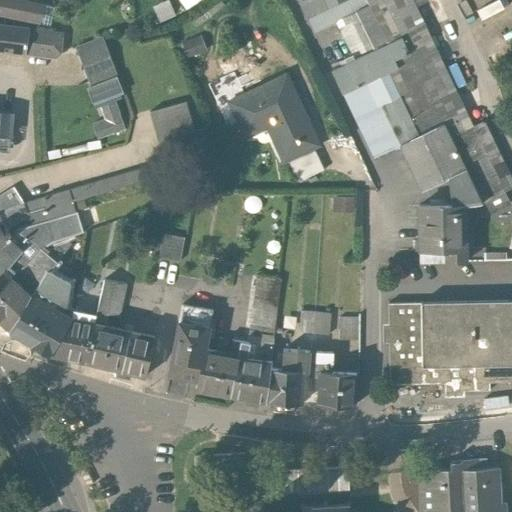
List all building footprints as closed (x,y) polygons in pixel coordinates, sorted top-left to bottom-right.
[(44,4),(18,0),(0,0),(0,17),(41,25),(44,4)] [(448,180),(450,204),(466,203),(467,212),(511,190),(511,179),(486,123),(473,130),(449,75),(460,69),(452,52),(440,58),(418,10),(429,4),(427,0),(297,0),(314,36),(336,25),(353,60),(330,73),(374,161),(399,148),(421,191),(448,180)] [(29,28),(0,25),(0,53),(25,56),(29,28)] [(64,32),(29,28),(25,56),(56,60),(61,57),(64,32)] [(183,43),(188,57),(208,49),(202,35),(183,43)] [(90,86),(116,76),(102,39),(76,49),(90,86)] [(321,146),(286,75),(230,103),(245,134),(271,122),(289,161),(321,146)] [(116,76),(90,86),(86,87),(93,104),(123,93),(116,76)] [(185,104),(151,114),(161,147),(195,137),(185,104)] [(10,114),(0,113),(0,152),(8,153),(10,114)] [(143,167),(24,203),(28,216),(31,226),(76,212),(86,209),(83,200),(147,181),(143,167)] [(12,188),(0,196),(0,214),(23,205),(12,188)] [(329,210),(351,210),(351,193),(329,193),(329,210)] [(23,205),(0,214),(0,215),(5,225),(28,216),(24,203),(23,205)] [(450,204),(414,208),(416,267),(466,266),(467,212),(466,203),(450,204)] [(96,205),(86,209),(76,212),(82,228),(102,221),(96,205)] [(31,226),(19,230),(32,240),(23,250),(6,270),(12,276),(22,285),(29,275),(24,270),(40,249),(43,246),(46,248),(52,243),(64,238),(83,232),(82,228),(76,212),(31,226)] [(0,251),(1,250),(11,239),(12,238),(2,223),(0,224),(0,251)] [(12,238),(11,239),(23,250),(32,240),(19,230),(12,238)] [(64,238),(52,243),(46,248),(43,246),(40,249),(57,262),(71,245),(64,238)] [(162,261),(180,265),(185,241),(167,238),(162,261)] [(1,250),(0,251),(0,272),(3,268),(6,270),(23,250),(11,239),(1,250)] [(57,262),(40,249),(24,270),(29,275),(39,284),(47,270),(51,270),(57,262)] [(12,276),(6,270),(3,268),(0,272),(0,322),(9,330),(32,294),(22,285),(12,276)] [(71,282),(51,270),(47,270),(39,284),(32,294),(9,330),(46,354),(71,314),(66,311),(71,282)] [(278,280),(257,277),(249,335),(275,338),(282,281),(278,280)] [(127,284),(104,280),(95,319),(94,323),(105,325),(107,314),(119,316),(127,284)] [(511,301),(510,301),(443,302),(388,303),(389,383),(444,383),(444,392),(490,391),(489,382),(511,381),(511,301)] [(212,311),(183,305),(170,375),(198,380),(204,349),(212,311)] [(301,313),(300,334),(330,336),(331,314),(301,313)] [(95,319),(71,314),(46,354),(85,365),(94,323),(95,319)] [(341,319),(340,340),(357,341),(358,319),(341,319)] [(105,325),(94,323),(85,365),(145,377),(154,336),(105,325)] [(281,368),(270,367),(267,399),(302,402),(305,371),(310,371),(311,350),(283,348),(281,368)] [(204,349),(198,380),(196,389),(232,395),(236,372),(239,357),(239,355),(204,349)] [(334,353),(317,352),(316,371),(333,372),(334,353)] [(271,361),(239,357),(236,372),(232,395),(267,399),(270,367),(271,361)] [(333,372),(316,371),(315,392),(320,392),(319,404),(354,406),(357,373),(333,372)] [(244,453),(194,456),(196,479),(228,477),(228,488),(246,487),(247,497),(348,491),(347,466),(245,472),(244,453)] [(498,466),(477,467),(477,473),(465,474),(465,460),(451,460),(451,468),(419,470),(421,511),(443,511),(443,507),(455,507),(455,511),(505,511),(505,502),(500,502),(498,466)] [(348,510),(347,507),(350,504),(348,501),(345,505),(326,505),(326,501),(323,501),(324,506),(305,507),(302,504),(300,506),(303,509),(303,511),(287,511),(285,511),(284,511),(263,511),(263,510),(249,510),(249,511),(355,511),(354,510),(348,510)]
